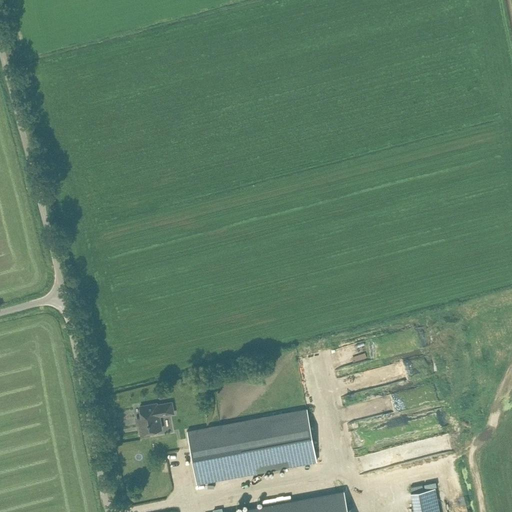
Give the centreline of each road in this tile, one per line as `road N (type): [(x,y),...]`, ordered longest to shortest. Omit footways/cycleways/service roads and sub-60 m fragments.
road 1 (unclassified): [(63,295),(0,48)]
road 2 (unclassified): [(109,511),(63,295)]
